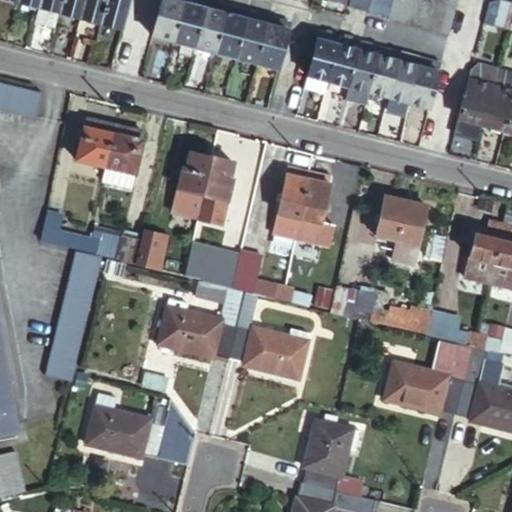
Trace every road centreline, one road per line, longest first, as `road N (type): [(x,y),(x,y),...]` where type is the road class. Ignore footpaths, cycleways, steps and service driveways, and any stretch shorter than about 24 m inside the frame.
road 1 (residential): [(0,60),(511,192)]
road 2 (unknown): [(58,75),(21,243),(28,379)]
